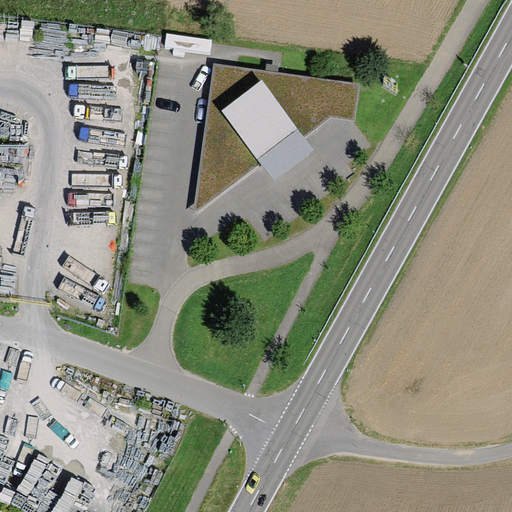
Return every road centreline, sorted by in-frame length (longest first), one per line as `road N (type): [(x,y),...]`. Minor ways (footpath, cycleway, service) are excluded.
road 1 (track): [(475,0),(336,225),(271,258),(201,274),(174,303),(142,371)]
road 2 (secondary): [(511,28),(290,435)]
road 3 (residential): [(290,435),(142,371),(0,328)]
road 4 (track): [(511,450),(450,460),(403,456),(301,415)]
